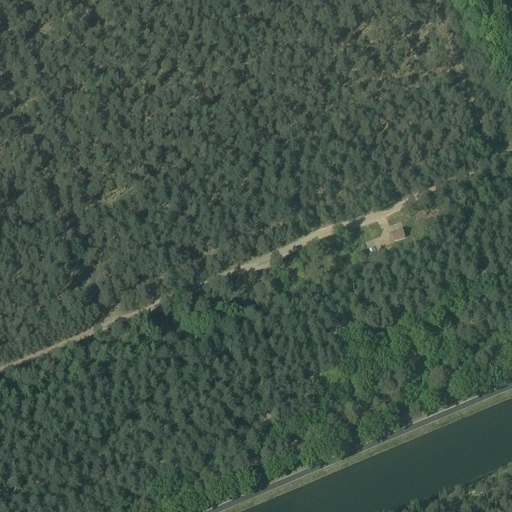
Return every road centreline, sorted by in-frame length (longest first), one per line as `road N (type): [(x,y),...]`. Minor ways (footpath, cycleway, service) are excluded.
road 1 (track): [(0,372),(217,275),(511,160)]
road 2 (track): [(511,155),(490,148),(456,153),(0,350)]
